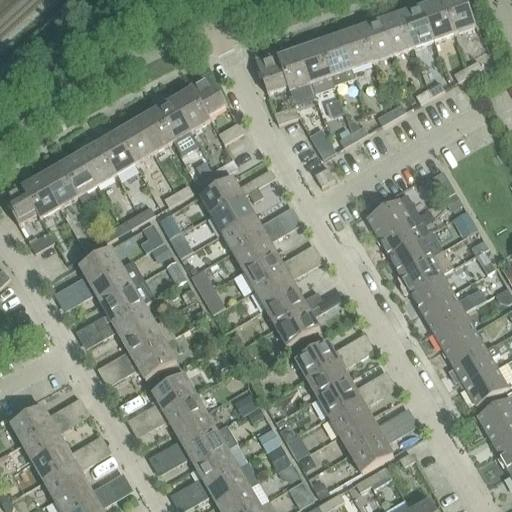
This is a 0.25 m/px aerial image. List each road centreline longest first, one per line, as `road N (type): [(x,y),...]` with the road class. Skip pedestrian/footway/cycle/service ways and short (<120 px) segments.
road 1 (residential): [(484,511),(268,140),(213,26)]
road 2 (residential): [(162,511),(0,237)]
road 3 (residential): [(0,139),(144,55),(213,26)]
